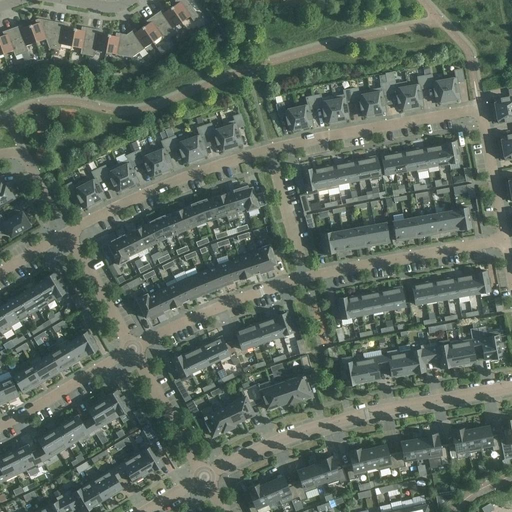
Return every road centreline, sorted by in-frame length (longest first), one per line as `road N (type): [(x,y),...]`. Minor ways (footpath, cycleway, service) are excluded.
road 1 (residential): [(511,388),(346,418),(202,480)]
road 2 (residential): [(62,234),(267,151)]
road 3 (residential): [(267,151),(479,109)]
road 4 (residential): [(301,279),(505,240)]
road 5 (residential): [(131,349),(301,279)]
road 6 (residential): [(0,426),(131,349)]
road 7 (residential): [(131,349),(202,480)]
road 8 (residential): [(62,234),(131,349)]
road 9 (residential): [(505,240),(479,109)]
road 10 (residential): [(301,279),(267,151)]
